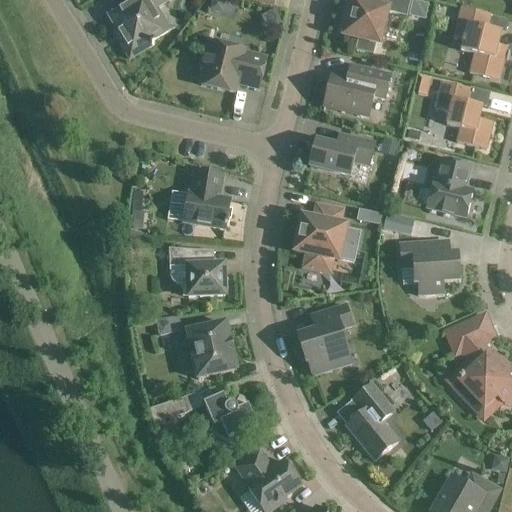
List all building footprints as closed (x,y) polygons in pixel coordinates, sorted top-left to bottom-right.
[(172,0),(125,0),(129,6),(108,19),(117,32),(113,35),(130,62),(154,47),(152,43),(166,35),(153,12),(172,0)] [(215,0),(211,0),(209,12),(222,16),(225,2),(215,0)] [(387,15),(406,20),(411,0),(378,0),(376,8),(352,2),(343,38),(358,42),(355,52),(373,57),(375,46),(379,47),(387,15)] [(474,56),(470,76),(499,83),(507,50),(498,47),(501,35),(487,31),(490,18),(461,10),(454,39),(463,42),(461,52),(474,56)] [(244,55),(244,53),(211,45),(210,50),(205,49),(200,71),(205,72),(201,88),(234,96),(236,86),(259,92),(266,61),(244,55)] [(351,68),(348,82),(332,78),(324,109),(368,119),(372,100),(384,103),(390,78),(351,68)] [(422,80),(417,98),(427,100),(432,83),(422,80)] [(468,106),(471,92),(442,85),(435,112),(449,115),(446,128),(460,131),(457,145),(486,152),(493,126),(479,122),(482,109),(468,106)] [(421,136),(409,134),(408,141),(419,143),(421,136)] [(340,137),(337,149),(316,144),(309,170),(349,179),(353,165),(369,169),(375,146),(340,137)] [(399,147),(384,143),(380,158),(395,162),(399,147)] [(443,162),(437,185),(433,184),(426,211),(466,221),(472,194),(464,192),(470,169),(443,162)] [(219,192),(222,178),(196,173),(192,197),(188,197),(184,225),(225,232),(230,203),(216,201),(217,191),(219,192)] [(141,216),(143,197),(134,195),(132,215),(130,233),(143,234),(145,217),(141,216)] [(345,229),(339,228),(342,214),(316,208),(314,223),(302,220),(295,255),(306,257),(304,271),(329,276),(332,262),(353,267),(361,233),(345,229)] [(387,216),(383,232),(410,239),(414,223),(387,216)] [(129,241),(129,251),(148,252),(148,242),(129,241)] [(415,287),(418,286),(419,298),(443,297),(442,285),(459,284),(458,256),(451,256),(451,244),(400,248),(402,271),(414,271),(415,287)] [(213,268),(213,254),(169,251),(169,278),(170,279),(170,281),(171,283),(173,285),(175,287),(177,287),(179,288),(180,288),(188,288),(188,300),(224,299),(224,268),(213,268)] [(315,333),(298,338),(306,365),(308,365),(309,368),(312,379),(351,367),(348,356),(340,332),(352,329),(346,309),(311,319),(315,333)] [(159,339),(182,333),(179,319),(155,322),(159,339)] [(511,378),(500,366),(504,363),(487,345),(476,321),(445,335),(455,359),(461,356),(474,369),(452,389),(466,403),(484,423),(490,417),(502,406),(511,409),(511,408),(511,378)] [(236,373),(226,326),(187,334),(197,381),(236,373)] [(362,416),(346,428),(375,464),(398,445),(381,426),(395,414),(373,386),(352,403),(362,416)] [(228,408),(223,397),(203,406),(213,429),(210,436),(235,449),(242,436),(257,430),(248,409),(237,413),(236,410),(235,408),(233,407),(232,407),(229,407),(228,408)] [(188,415),(183,400),(149,411),(154,426),(188,415)] [(442,426),(433,415),(423,424),(431,434),(442,426)] [(272,511),(286,503),(284,500),(301,488),(284,464),(273,472),(260,454),(235,470),(248,489),(247,490),(262,511),(272,511)] [(491,474),(507,477),(510,463),(495,459),(491,474)] [(466,490),(452,482),(435,511),(472,511),(473,511),(486,511),(497,493),(472,480),(466,490)]
